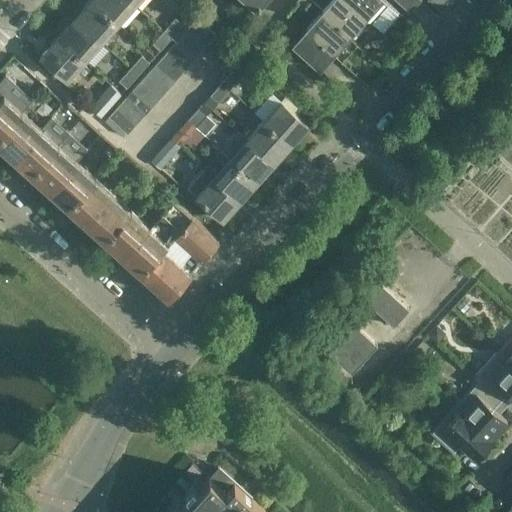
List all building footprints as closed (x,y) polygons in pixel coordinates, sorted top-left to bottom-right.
[(119,23),(92,0),(89,0),(74,17),(102,42),(119,23)] [(136,5),(130,0),(92,0),(119,23),(136,5)] [(240,0),(256,14),(267,0),(240,0)] [(308,0),(296,0),(294,2),(301,8),(308,0)] [(347,0),(331,0),(321,12),(350,37),(368,18),(347,0)] [(347,0),(368,18),(384,0),(347,0)] [(397,0),(411,12),(421,0),(397,0)] [(321,12),(313,21),(305,30),(334,55),(350,37),(321,12)] [(102,42),(74,17),(58,36),(85,61),(102,42)] [(197,18),(189,27),(208,44),(216,35),(197,18)] [(163,30),(171,37),(177,30),(170,23),(163,30)] [(189,27),(181,36),(200,53),(208,44),(189,27)] [(152,43),(159,50),(171,37),(163,30),(152,43)] [(85,61),(58,36),(40,55),(68,80),(85,61)] [(181,36),(173,45),(192,62),(200,53),(181,36)] [(173,45),(165,54),(184,71),(192,62),(173,45)] [(165,54),(157,64),(176,80),(184,71),(165,54)] [(138,74),(149,62),(141,55),(129,67),(138,74)] [(157,64),(149,72),(168,89),(176,80),(157,64)] [(138,74),(129,67),(117,80),(126,88),(138,74)] [(221,82),(228,89),(240,76),(232,70),(221,82)] [(149,72),(142,81),(160,98),(168,89),(149,72)] [(0,137),(23,112),(4,95),(9,89),(0,80),(0,137)] [(142,81),(133,90),(152,107),(160,98),(142,81)] [(209,95),(217,102),(228,89),(221,82),(209,95)] [(133,90),(125,99),(144,116),(152,107),(133,90)] [(96,105),(103,112),(115,99),(107,92),(96,105)] [(125,99),(118,108),(136,124),(144,116),(125,99)] [(281,101),(264,121),(292,146),(309,126),(281,101)] [(187,119),(195,126),(206,114),(198,107),(187,119)] [(118,108),(109,117),(128,134),(136,124),(118,108)] [(23,112),(0,137),(0,144),(14,157),(40,127),(23,112)] [(187,119),(175,132),(183,139),(195,126),(187,119)] [(264,121),(247,139),(275,164),(292,146),(264,121)] [(40,127),(14,157),(34,175),(60,145),(40,127)] [(222,150),(231,158),(259,183),(275,164),(247,139),(238,131),(222,150)] [(153,157),(161,164),(172,151),(165,144),(153,157)] [(60,145),(34,175),(51,191),(78,161),(60,145)] [(231,158),(222,150),(221,149),(204,168),(214,177),(242,201),(259,183),(231,158)] [(78,161),(51,191),(69,207),(96,178),(78,161)] [(225,221),(242,201),(214,177),(197,196),(225,221)] [(96,178),(69,207),(87,223),(113,193),(96,178)] [(113,193),(87,223),(103,237),(130,208),(113,193)] [(174,199),(149,226),(150,227),(124,256),(141,272),(193,216),(174,199)] [(149,226),(130,208),(103,237),(124,256),(150,227),(149,226)] [(193,216),(141,272),(168,296),(219,240),(193,216)] [(393,325),(409,309),(380,282),(364,299),(393,325)] [(476,297),(482,290),(475,284),(469,291),(476,297)] [(463,312),(472,303),(465,297),(456,305),(463,312)] [(351,372),(377,343),(348,317),(322,345),(351,372)] [(511,334),(497,351),(511,364),(511,334)] [(422,357),(414,350),(406,358),(415,366),(422,357)] [(511,364),(497,351),(474,377),(478,381),(479,382),(500,401),(508,392),(511,395),(511,364)] [(408,374),(413,368),(405,361),(397,370),(402,374),(408,374)] [(500,401),(479,382),(478,381),(455,406),(455,407),(491,440),(492,438),(491,437),(506,420),(493,409),(500,401)] [(491,440),(455,407),(455,406),(432,431),(454,452),(461,443),(476,456),(491,440)] [(448,469),(439,460),(433,467),(442,475),(448,469)] [(266,511),(217,466),(216,467),(174,511),(266,511)]
